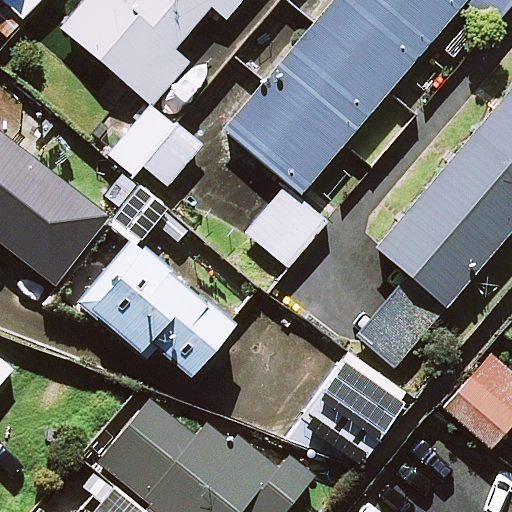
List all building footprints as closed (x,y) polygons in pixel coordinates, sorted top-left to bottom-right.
[(0,0),(0,34),(4,39),(44,0),(0,0)] [(133,0),(128,7),(119,0),(84,0),(60,28),(150,104),(186,62),(171,49),(208,4),(224,18),(239,0),(133,0)] [(509,0),(332,0),(224,129),(299,193),(461,0),(463,0),(491,23),(509,0)] [(511,86),(356,269),(388,297),(355,335),(391,366),(511,224),(511,86)] [(196,147),(148,107),(108,155),(130,174),(139,163),(165,184),(196,147)] [(105,216),(0,134),(0,242),(52,283),(105,216)] [(323,222),(282,188),(245,232),(285,266),(323,222)] [(227,323),(129,243),(80,303),(141,353),(149,344),(186,374),(227,323)] [(404,393),(345,353),(315,398),(373,437),(404,393)] [(511,417),(511,376),(486,354),(441,407),(487,447),(511,417)] [(189,433),(144,398),(95,462),(150,504),(145,511),(234,511),(236,511),(278,511),(308,473),(281,452),(266,471),(200,420),(189,433)]
